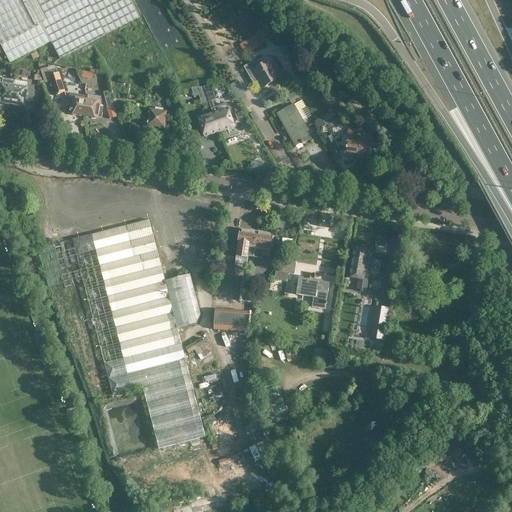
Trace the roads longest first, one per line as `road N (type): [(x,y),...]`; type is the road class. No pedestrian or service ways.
road 1 (tertiary): [(0,148),(481,221)]
road 2 (motorway): [(383,23),(511,212)]
road 3 (motorway): [(411,0),(511,185)]
road 4 (unclassified): [(481,221),(474,313),(511,414)]
road 5 (motorway): [(511,116),(448,0)]
